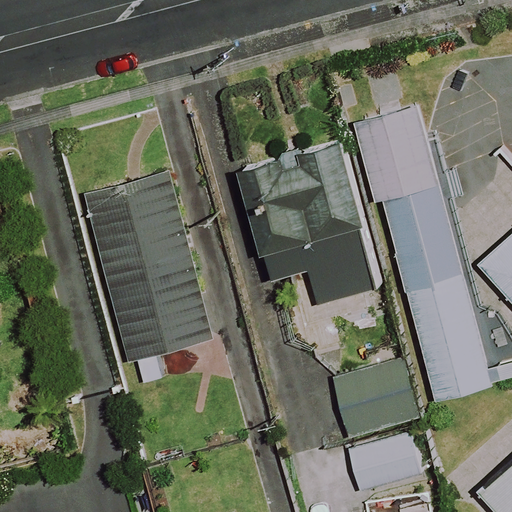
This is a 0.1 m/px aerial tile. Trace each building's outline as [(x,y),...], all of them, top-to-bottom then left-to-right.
[(431,106),(379,119),(455,413),(507,400),(431,106)] [(387,286),(348,143),(246,171),(285,314),(387,286)] [(93,203),(142,384),(167,377),(161,353),(216,338),(173,182),(93,203)] [(511,479),(489,499),(500,511),(511,511),(511,251),(488,272),(511,299),(511,479)] [(419,419),(407,360),(338,375),(350,433),(419,419)] [(425,473),(413,432),(352,450),(364,491),(425,473)]
